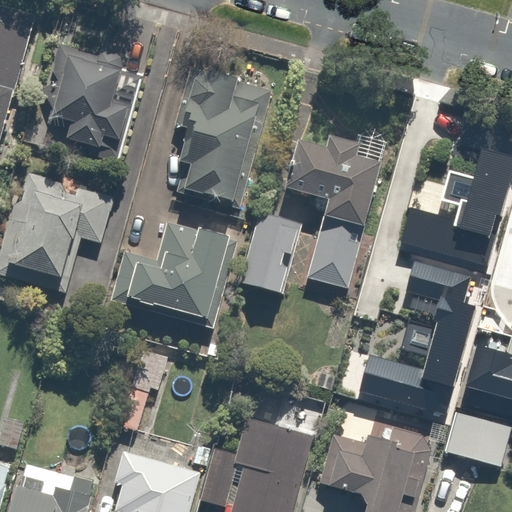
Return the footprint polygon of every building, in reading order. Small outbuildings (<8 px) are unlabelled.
[(0,167),(39,27),(0,16),(0,167)] [(145,81),(80,60),(58,127),(78,133),(74,145),(120,160),(145,81)] [(278,96),(204,76),(186,140),(203,145),(188,201),(245,217),(278,96)] [(298,146),(284,199),(326,209),(315,254),(351,263),(360,231),(370,234),(387,170),(365,164),(370,148),(332,139),(328,153),(298,146)] [(27,228),(16,270),(53,280),(48,295),(69,301),(85,241),(102,246),(116,196),(80,186),(79,190),(32,177),(26,201),(42,206),(36,230),(27,228)] [(310,229),(263,215),(240,294),(287,308),(310,229)] [(127,256),(113,305),(216,333),(239,249),(168,229),(158,265),(127,256)] [(174,357),(144,350),(136,387),(166,394),(174,357)] [(511,369),(487,362),(473,408),(511,419),(511,369)] [(441,406),(353,377),(346,399),(434,428),(441,406)] [(128,389),(117,425),(142,434),(153,398),(128,389)] [(511,434),(511,430),(461,414),(448,455),(500,472),(511,434)] [(30,428),(4,419),(0,430),(0,449),(20,457),(30,428)] [(297,511),(316,435),(253,420),(243,462),(217,456),(211,479),(205,505),(231,511),(297,511)] [(346,457),(335,494),(373,506),(371,511),(415,511),(429,465),(375,449),(370,464),(346,457)] [(197,511),(209,478),(128,452),(116,491),(125,494),(119,511),(197,511)] [(27,466),(13,511),(99,511),(106,490),(27,466)] [(0,511),(8,511),(19,474),(0,468),(0,511)]
